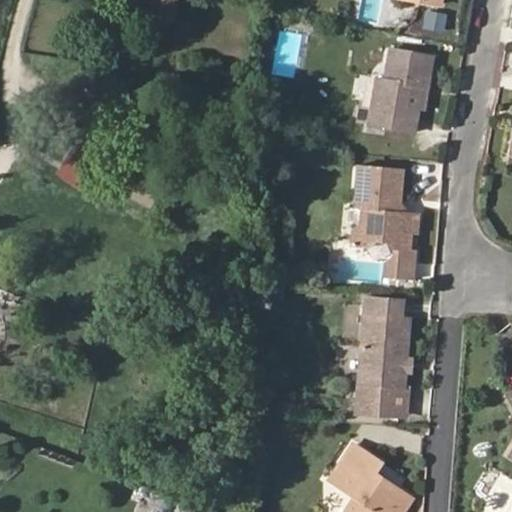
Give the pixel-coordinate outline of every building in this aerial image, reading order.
[(176,0),(152,0),(151,19),(174,22),(176,0)] [(414,89),(421,90),(428,58),(385,49),(378,83),(369,81),(360,125),(405,133),(410,109),(414,89)] [(417,110),(421,90),(414,89),(410,109),(417,110)] [(249,130),(237,129),(234,146),(236,146),(247,147),(249,130)] [(383,236),(393,237),(401,243),(399,254),(389,264),(389,277),(412,279),(414,249),(410,249),(411,232),(415,229),(416,216),(402,214),(406,170),(366,167),(364,195),(371,201),(368,221),(361,225),(359,242),(375,243),(383,236)] [(400,369),(402,353),(405,316),(398,315),(398,301),(363,298),(355,383),(353,409),(376,411),(378,385),(399,387),(400,369)] [(412,354),(402,353),(400,369),(411,370),(412,354)] [(378,385),(376,411),(396,413),(399,387),(378,385)] [(395,511),(402,502),(368,480),(374,470),(346,452),(318,495),(344,510),(342,511),(395,511)]
